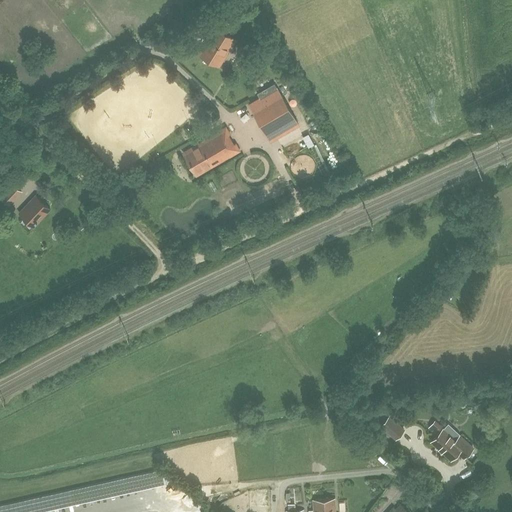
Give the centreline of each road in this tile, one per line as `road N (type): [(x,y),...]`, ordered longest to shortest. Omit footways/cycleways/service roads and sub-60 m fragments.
road 1 (track): [(302,211),(511,118)]
road 2 (track): [(177,265),(0,358)]
road 3 (track): [(54,156),(177,265)]
road 4 (residential): [(439,511),(397,473),(291,481)]
road 5 (track): [(177,265),(302,211)]
